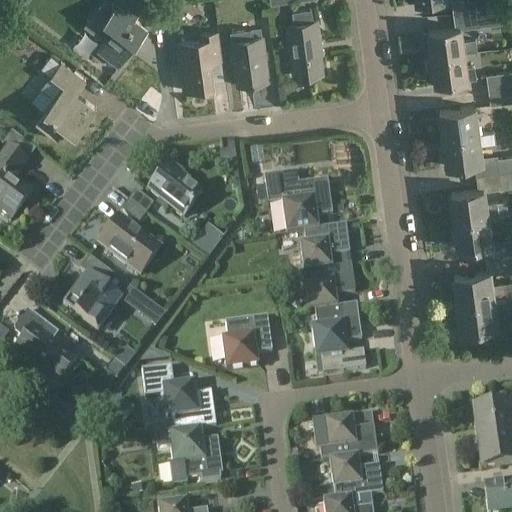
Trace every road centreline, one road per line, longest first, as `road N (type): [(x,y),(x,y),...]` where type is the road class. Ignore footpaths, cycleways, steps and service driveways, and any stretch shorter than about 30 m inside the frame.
road 1 (residential): [(34,265),(125,139),(381,113)]
road 2 (residential): [(414,383),(381,113)]
road 3 (residential): [(414,383),(269,404),(285,511)]
road 4 (residential): [(432,511),(414,383)]
